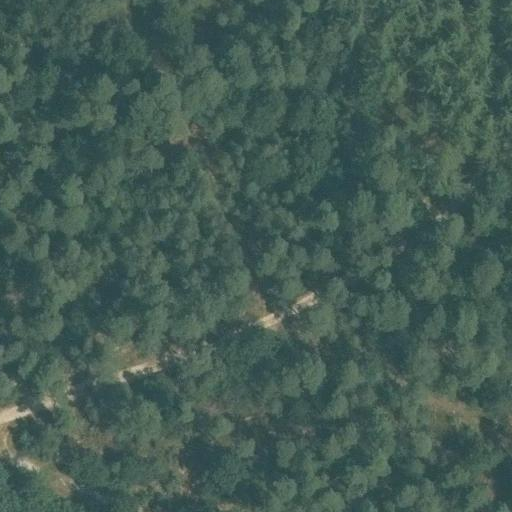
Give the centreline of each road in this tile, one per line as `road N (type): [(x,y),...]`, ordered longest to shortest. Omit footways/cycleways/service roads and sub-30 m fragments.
road 1 (track): [(0,417),(222,344),(358,280),(419,236),(511,142)]
road 2 (track): [(0,438),(139,511)]
